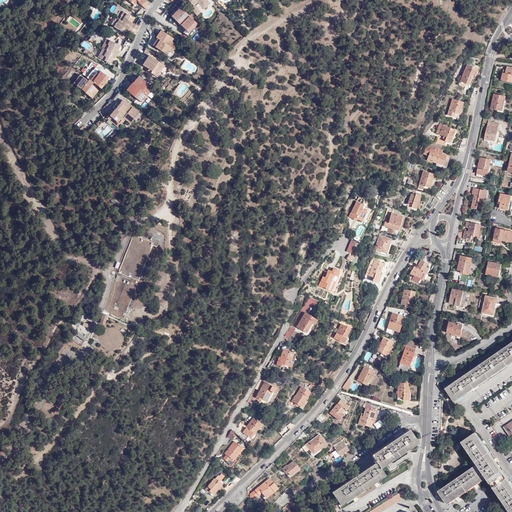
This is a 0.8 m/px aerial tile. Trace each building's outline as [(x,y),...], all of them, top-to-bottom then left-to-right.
[(140,5),(144,9),(147,6),(140,0),(127,0),(134,6),(138,2),(140,4),(140,5)] [(212,5),(207,0),(189,0),(194,6),(195,7),(196,7),(200,4),(206,11),(212,5)] [(195,7),(194,6),(190,8),(197,16),(200,12),(196,7),(195,7)] [(180,7),(171,16),(186,29),(183,32),(187,35),(190,32),(198,24),(180,7)] [(118,19),(134,30),(137,27),(130,22),(133,18),(122,11),(119,15),(120,16),(118,19)] [(135,31),(134,30),(118,19),(115,22),(112,26),(124,33),(126,29),(133,34),(135,31)] [(156,38),(157,39),(170,47),(174,49),(177,45),(171,41),(173,38),(161,30),(156,38)] [(170,47),(157,39),(153,46),(165,54),(170,47)] [(119,45),(114,43),(114,44),(111,43),(112,42),(108,40),(106,44),(103,42),(100,47),(101,48),(115,55),(116,55),(117,52),(115,51),(116,49),(117,50),(119,45)] [(113,59),(115,55),(101,48),(96,57),(109,63),(112,58),(113,59)] [(152,70),(150,73),(157,77),(159,73),(158,71),(162,64),(148,55),(142,65),(149,69),(149,68),(152,70)] [(477,70),(467,65),(462,77),(464,77),(462,82),(468,85),(473,74),(475,75),(477,70)] [(511,67),(507,66),(506,73),(503,72),(502,80),(508,81),(508,79),(511,80),(511,67)] [(89,80),(95,73),(91,70),(85,78),(88,79),(89,80)] [(100,84),(102,85),(105,82),(104,82),(107,78),(99,71),(97,74),(95,73),(89,80),(92,82),(98,87),(100,84)] [(72,83),(75,86),(82,77),(78,75),(72,83)] [(131,83),(146,95),(149,91),(152,88),(137,76),(131,83)] [(90,85),(92,82),(89,80),(88,79),(87,81),(82,77),(75,86),(84,92),(84,93),(91,98),(97,90),(90,85)] [(140,102),(143,98),(146,95),(131,83),(125,90),(140,102)] [(492,107),(502,109),(504,98),(506,98),(506,95),(495,93),(492,107)] [(125,107),(127,104),(122,99),(114,109),(115,110),(120,104),(125,107)] [(463,102),(452,99),(447,115),(454,117),(455,113),(459,115),(463,102)] [(124,116),(131,121),(138,113),(127,104),(125,107),(120,104),(115,110),(114,109),(108,115),(118,123),(124,115),(123,110),(125,109),(128,112),(124,116)] [(130,123),(131,121),(124,116),(124,115),(118,123),(108,115),(107,117),(117,126),(124,118),(130,123)] [(495,141),(499,123),(488,121),(485,137),(490,138),(490,140),(495,141)] [(444,124),(440,123),(436,133),(446,137),(445,141),(450,143),(455,130),(443,125),(444,124)] [(447,154),(442,152),(438,151),(439,148),(427,144),(424,153),(429,154),(427,159),(443,164),(447,154)] [(492,159),(481,156),(478,173),(488,175),(492,159)] [(424,170),(419,184),(425,185),(429,186),(431,181),(433,182),(434,178),(433,177),(434,173),(424,170)] [(441,188),(445,191),(449,184),(452,179),(448,177),(441,188)] [(475,187),(474,192),(476,192),(476,194),(472,207),(478,208),(478,205),(483,207),(487,190),(475,187)] [(418,206),(421,195),(411,192),(406,205),(411,207),(411,204),(418,206)] [(511,196),(511,194),(501,192),(499,202),(501,202),(500,207),(509,209),(511,196)] [(434,207),(438,200),(435,198),(430,204),(434,207)] [(365,204),(357,200),(349,215),(355,218),(356,216),(362,220),(367,210),(363,208),(365,204)] [(402,216),(392,213),(389,222),(385,221),(384,226),(398,230),(402,216)] [(480,230),(482,224),(467,221),(466,226),(470,227),(469,231),(465,230),(464,238),(467,239),(468,237),(472,238),(472,235),(478,236),(478,237),(481,238),(482,230),(480,230)] [(511,235),(509,234),(510,230),(497,227),(494,241),(502,242),(503,239),(507,240),(508,238),(511,239),(511,235)] [(391,238),(380,235),(375,249),(386,252),(391,238)] [(152,236),(150,240),(154,241),(154,242),(152,245),(157,247),(160,239),(152,236)] [(471,260),(473,260),(473,257),(462,255),(459,269),(462,270),(469,271),(471,260)] [(426,266),(428,263),(421,259),(417,266),(414,265),(410,272),(414,274),(411,279),(418,283),(421,278),(423,279),(427,272),(429,267),(426,266)] [(374,260),(372,264),(369,275),(373,277),(372,281),(377,283),(381,274),(380,274),(384,263),(374,260)] [(470,274),(473,260),(471,260),(469,271),(462,270),(461,272),(470,274)] [(489,260),(487,271),(500,274),(502,263),(489,260)] [(329,269),(327,272),(326,277),(323,275),(319,285),(335,292),(345,270),(341,268),(339,270),(334,268),(332,271),(329,269)] [(462,305),(465,291),(453,288),(450,302),(462,305)] [(412,306),(415,291),(404,289),(401,304),(412,306)] [(498,297),(487,295),(483,312),(494,314),(498,297)] [(317,319),(306,312),(297,326),(307,332),(313,322),(315,323),(317,319)] [(398,329),(400,323),(402,316),(398,315),(398,314),(392,312),(388,326),(398,329)] [(104,324),(107,315),(103,313),(99,322),(104,324)] [(462,335),(464,323),(450,320),(447,332),(462,335)] [(345,336),(350,327),(342,323),(334,337),(344,342),(347,337),(345,336)] [(402,324),(400,323),(398,329),(388,326),(387,328),(399,332),(402,324)] [(347,349),(351,351),(357,339),(354,337),(347,349)] [(392,341),(382,337),(379,345),(380,345),(377,351),(386,355),(392,341)] [(511,344),(511,342),(446,388),(456,401),(457,400),(449,387),(511,344)] [(511,344),(449,387),(457,400),(458,401),(476,388),(476,387),(474,385),(477,382),(479,385),(480,386),(511,364),(511,344)] [(406,345),(399,363),(408,366),(415,349),(406,345)] [(294,352),(283,349),(281,356),(279,356),(277,364),(281,365),(282,363),(292,366),(293,360),(292,360),(294,352)] [(365,385),(372,372),(363,367),(360,374),(361,374),(359,377),(358,377),(356,380),(365,385)] [(348,379),(342,387),(345,390),(351,382),(348,379)] [(275,388),(264,382),(255,398),(258,400),(259,398),(268,402),(275,388)] [(408,383),(398,383),(397,398),(402,398),(402,400),(409,400),(409,392),(408,392),(408,383)] [(311,394),(303,387),(296,395),(295,394),(291,398),(300,407),(305,402),(304,400),(311,394)] [(339,417),(348,406),(344,403),(345,402),(341,399),(331,411),(339,417)] [(363,413),(362,413),(358,424),(364,426),(365,425),(371,427),(375,412),(365,408),(363,413)] [(290,421),(293,425),(303,415),(300,411),(290,421)] [(252,417),(247,424),(241,431),(238,436),(244,442),(248,436),(250,437),(261,424),(252,417)] [(241,431),(247,424),(242,421),(237,429),(241,431)] [(415,442),(408,431),(371,455),(376,463),(331,493),(339,504),(338,504),(341,510),(355,501),(351,495),(355,493),(358,498),(359,497),(360,498),(377,488),(372,481),(376,478),(380,484),(381,483),(382,485),(409,469),(405,463),(384,475),(379,466),(415,442)] [(326,443),(319,434),(306,444),(313,453),(326,443)] [(511,511),(511,487),(477,436),(465,443),(480,465),(481,467),(479,468),(478,466),(440,491),(450,505),(487,481),(488,482),(490,480),(488,477),(488,476),(511,511)] [(223,459),(227,462),(230,458),(232,460),(242,447),(234,441),(223,454),(225,456),(223,459)] [(340,456),(347,451),(341,443),(335,447),(337,451),(340,456)] [(230,458),(227,462),(226,463),(230,466),(244,449),(242,447),(232,460),(230,458)] [(299,468),(293,460),(288,464),(287,463),(281,467),(284,471),(286,470),(290,475),(299,468)] [(238,474),(241,477),(247,470),(244,467),(238,474)] [(311,477),(315,474),(310,468),(306,470),(311,477)] [(218,475),(207,487),(211,490),(210,492),(212,494),(215,491),(216,491),(223,484),(220,481),(222,479),(224,477),(221,474),(219,476),(218,475)] [(270,477),(250,492),(250,496),(252,499),(259,494),(257,492),(260,490),(266,497),(279,487),(270,477)] [(224,488),(226,491),(232,485),(230,482),(224,488)] [(369,511),(375,508),(404,491),(403,490),(367,511),(369,511)] [(369,511),(380,511),(407,496),(404,491),(375,508),(369,511)] [(274,503),(276,504),(279,504),(288,495),(285,492),(274,503)] [(330,511),(337,507),(334,503),(326,508),(328,511),(330,511)]
